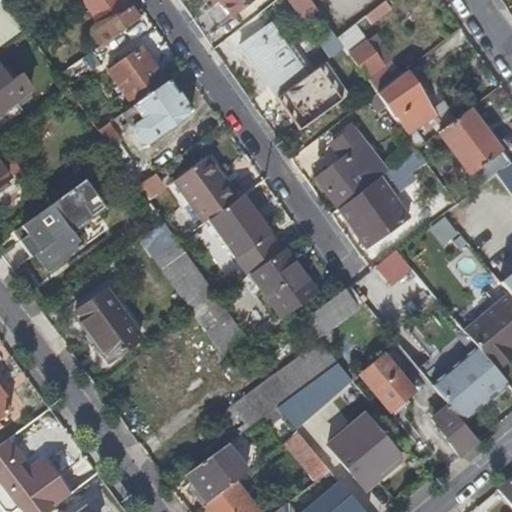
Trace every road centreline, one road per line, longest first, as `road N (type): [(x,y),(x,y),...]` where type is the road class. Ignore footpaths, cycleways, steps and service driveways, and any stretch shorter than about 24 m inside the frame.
road 1 (residential): [(352,268),(159,0)]
road 2 (residential): [(153,511),(0,300)]
